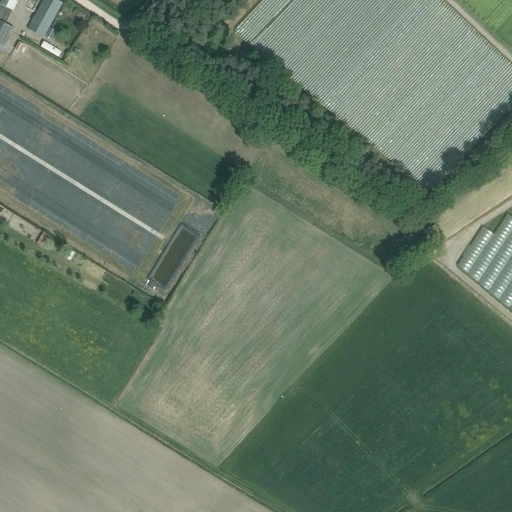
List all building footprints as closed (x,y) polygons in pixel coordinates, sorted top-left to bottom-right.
[(18,0),(2,0),(0,6),(3,7),(0,12),(0,50),(2,52),(6,46),(15,28),(6,24),(18,0)] [(43,38),(63,3),(57,0),(43,0),(28,29),(43,38)] [(50,29),(46,37),(52,40),(56,32),(50,29)] [(20,42),(16,49),(20,52),(24,45),(20,42)] [(63,58),(66,52),(47,44),(44,50),(63,58)] [(75,73),(92,84),(97,76),(80,65),(75,73)] [(80,107),(75,114),(84,120),(88,113),(80,107)] [(434,245),(442,242),(435,225),(424,230),(430,242),(432,241),(434,245)] [(41,244),(48,248),(52,240),(45,236),(41,244)] [(150,281),(147,286),(152,289),(155,285),(155,284),(150,281)]
